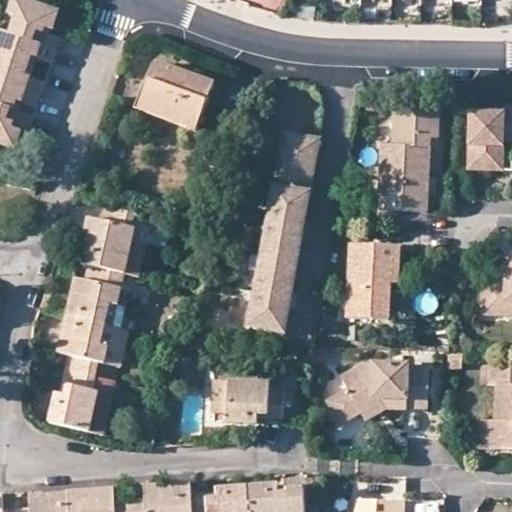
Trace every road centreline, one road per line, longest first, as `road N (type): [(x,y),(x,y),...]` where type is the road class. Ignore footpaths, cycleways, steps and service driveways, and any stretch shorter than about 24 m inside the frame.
road 1 (tertiary): [(511,51),(288,44),(163,0)]
road 2 (residential): [(0,467),(300,450)]
road 3 (residential): [(32,273),(128,0)]
road 4 (residential): [(354,466),(511,477)]
road 5 (residential): [(0,407),(22,289),(32,273)]
